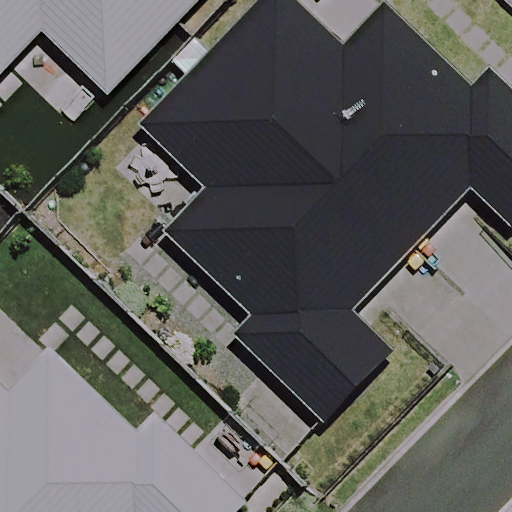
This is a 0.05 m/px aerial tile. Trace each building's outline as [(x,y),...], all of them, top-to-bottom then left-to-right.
[(180,27),(152,0),(0,0),(0,65),(4,70),(49,26),(114,92),(180,27)] [(152,0),(180,27),(207,0),(152,0)] [(300,0),(267,0),(215,52),(414,251),(479,186),(511,219),(511,79),(500,67),(476,91),(391,6),(348,48),(300,0)] [(414,251),(215,52),(144,122),(214,192),(175,230),(261,316),(244,333),(328,418),(397,349),(356,308),(414,251)] [(239,511),(251,500),(163,411),(138,435),(56,353),(13,396),(0,382),(0,511),(239,511)]
